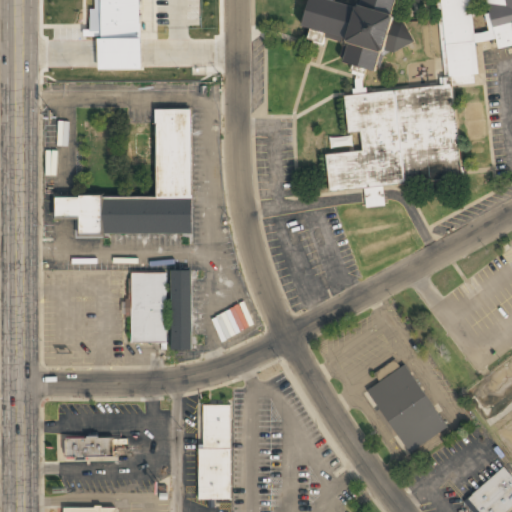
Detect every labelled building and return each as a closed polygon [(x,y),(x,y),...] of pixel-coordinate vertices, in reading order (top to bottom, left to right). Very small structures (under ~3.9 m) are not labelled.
[(346,38),(347,43),(343,63),(379,71),(383,51),(389,52),(413,45),(406,23),(395,21),(393,14),(395,0),(361,0),(361,2),(352,0),(347,0),(340,2),(336,1),(335,0),(310,0),(305,28),(310,29),(307,41),(323,44),(325,38),(338,40),(346,38)] [(449,185),(463,84),(474,79),(479,39),(511,43),(511,0),(435,0),(447,2),(436,81),(444,78),(451,96),(370,85),(340,98),(365,156),(331,151),(326,187),(362,192),(368,206),(383,207),(387,177),(449,185)] [(193,234),(191,109),(156,110),(156,124),(129,125),(129,138),(154,137),(155,196),(66,197),(55,197),(55,219),(66,219),(79,218),(79,236),(193,234)] [(192,350),(192,271),(171,271),(171,274),(131,274),(131,343),(169,343),(169,350),(192,350)] [(381,382),(366,391),(386,423),(426,399),(405,365),(398,369),(395,364),(377,375),(381,382)] [(199,501),(231,501),(231,406),(200,405),(199,501)] [(65,459),(115,459),(115,437),(65,437),(65,459)] [(508,511),(511,509),(511,476),(505,468),(462,501),(470,511),(508,511)]
